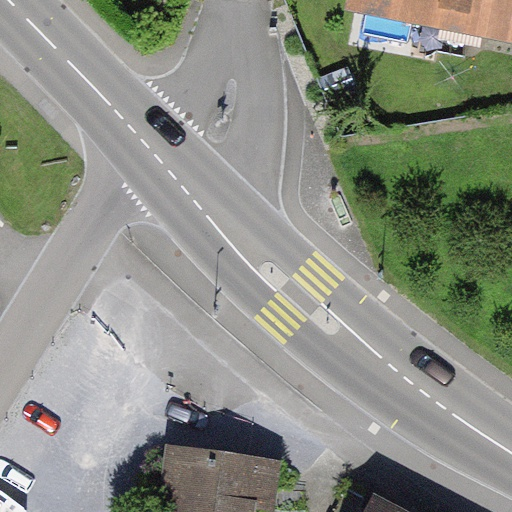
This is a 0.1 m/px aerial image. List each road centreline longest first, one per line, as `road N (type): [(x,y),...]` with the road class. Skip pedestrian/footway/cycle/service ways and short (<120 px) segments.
road 1 (primary): [(181,172),(344,333),(511,450)]
road 2 (unclassified): [(161,151),(100,213),(0,383)]
road 3 (primary): [(13,0),(161,151)]
road 4 (residential): [(181,172),(226,119),(240,44),(236,0)]
